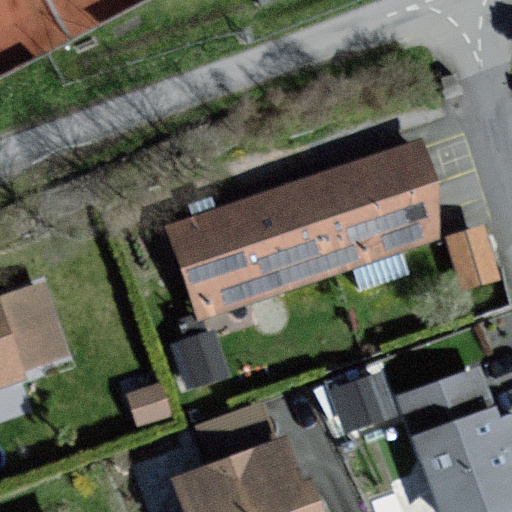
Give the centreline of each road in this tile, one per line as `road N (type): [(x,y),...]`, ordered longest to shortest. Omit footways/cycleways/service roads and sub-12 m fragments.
road 1 (residential): [(0,163),(440,0)]
road 2 (residential): [(511,210),(458,0)]
